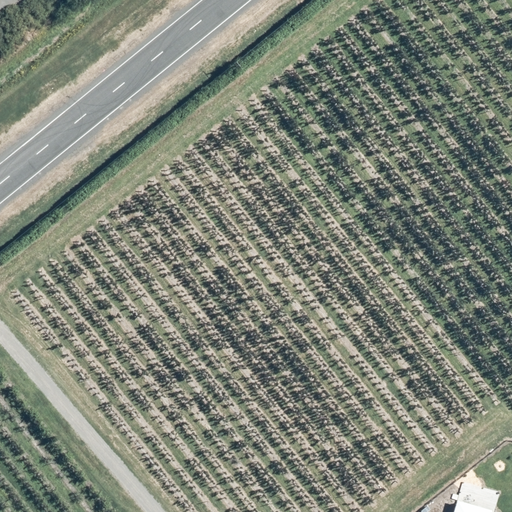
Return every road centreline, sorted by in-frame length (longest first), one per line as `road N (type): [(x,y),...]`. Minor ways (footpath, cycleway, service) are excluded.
road 1 (residential): [(230,0),(0,186)]
road 2 (track): [(0,348),(135,511)]
